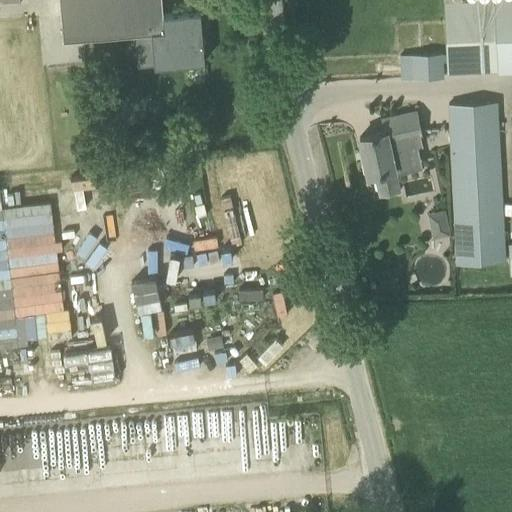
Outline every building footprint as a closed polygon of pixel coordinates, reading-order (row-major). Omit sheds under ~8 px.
[(60,0),(64,36),(135,30),(138,66),(155,65),(156,67),(205,63),(201,12),(164,15),(162,0),(60,0)] [(511,0),(443,0),(447,71),(511,68),(511,0)] [(444,76),(443,52),(400,54),(401,78),(444,76)] [(447,102),(455,264),(507,261),(499,100),(447,102)] [(418,163),(413,139),(422,137),(416,111),(383,118),(386,131),(360,137),(368,175),(376,173),(380,193),(401,189),(396,169),(400,169),(400,167),(412,164),(414,166),(416,166),(418,163)] [(0,181),(0,276),(11,275),(6,230),(5,230),(0,181)] [(430,210),(432,236),(452,234),(449,208),(430,210)] [(0,284),(0,317),(17,314),(12,282),(0,284)] [(278,337),(258,357),(265,363),(285,344),(278,337)] [(12,357),(0,358),(0,377),(13,377),(12,357)]
